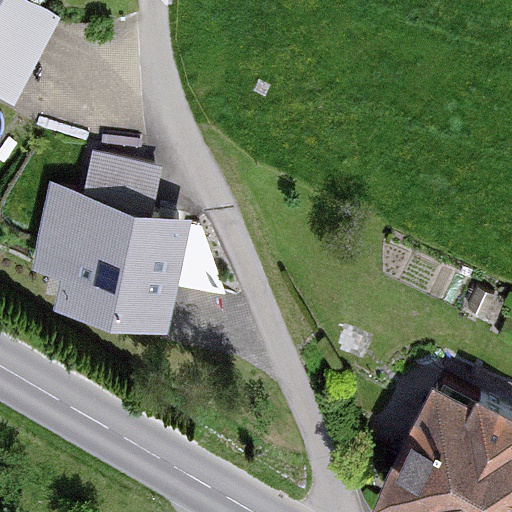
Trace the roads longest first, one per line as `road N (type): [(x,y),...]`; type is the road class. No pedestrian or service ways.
road 1 (residential): [(339,511),(335,465),(175,101),(163,0)]
road 2 (secondary): [(0,366),(219,491)]
road 3 (unknown): [(175,101),(13,30)]
